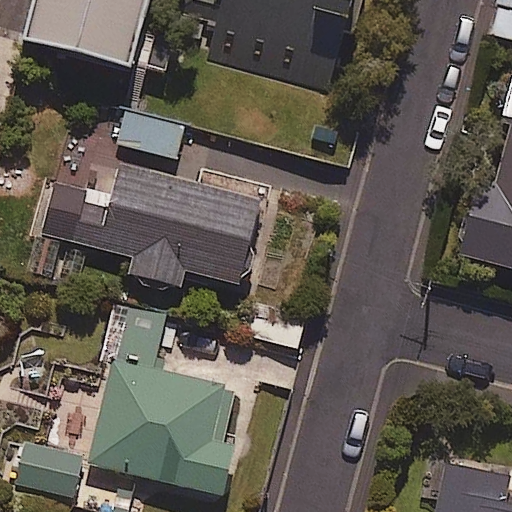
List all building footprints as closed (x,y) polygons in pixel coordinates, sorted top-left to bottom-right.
[(33,0),(25,31),(162,66),(176,15),(215,25),(205,62),(335,95),(358,0),(33,0)] [(511,0),(497,0),(492,24),(511,28),(511,0)] [(511,78),(485,180),(474,178),(455,252),(511,266),(511,78)] [(182,125),(124,111),(116,144),(174,157),(182,125)] [(262,200),(118,164),(110,194),(54,180),(41,233),(131,255),(127,273),(177,286),(181,269),(241,283),(262,200)] [(164,314),(114,302),(103,349),(154,360),(164,314)] [(304,316),(258,305),(251,336),(296,347),(304,316)] [(88,462),(221,493),(232,445),(217,441),(229,387),(112,360),(88,462)] [(81,456),(21,443),(12,484),(73,497),(81,456)] [(511,511),(511,475),(444,461),(432,511),(511,511)]
